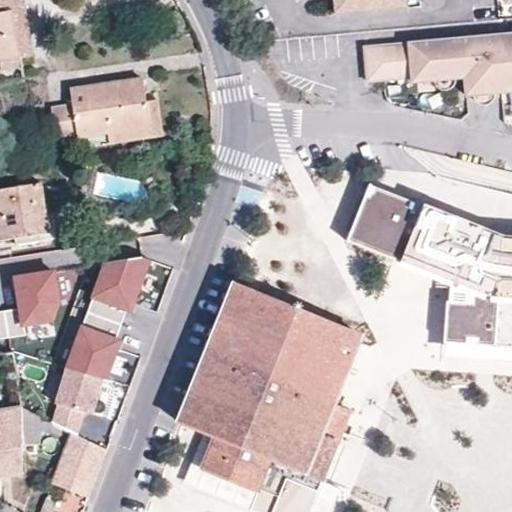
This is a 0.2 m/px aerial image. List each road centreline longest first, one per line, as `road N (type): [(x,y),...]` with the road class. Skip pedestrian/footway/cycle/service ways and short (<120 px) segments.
road 1 (residential): [(237,121),(232,156),(106,511)]
road 2 (residential): [(511,147),(399,128),(237,121)]
road 3 (residential): [(198,0),(237,121)]
